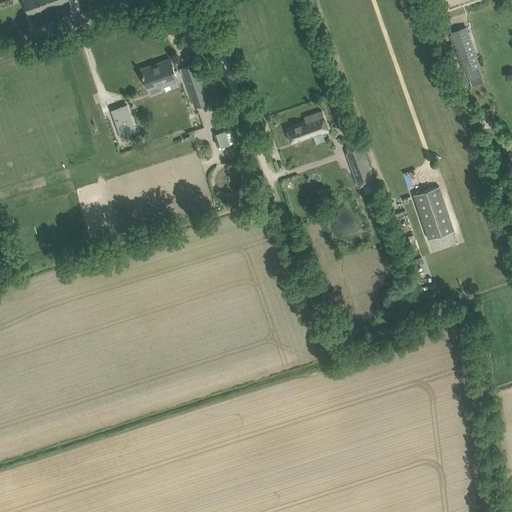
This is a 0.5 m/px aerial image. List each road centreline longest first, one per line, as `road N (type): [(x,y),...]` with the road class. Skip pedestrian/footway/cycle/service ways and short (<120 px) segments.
road 1 (track): [(191,0),(315,357),(476,300),(502,511)]
road 2 (unclassified): [(0,52),(150,0)]
